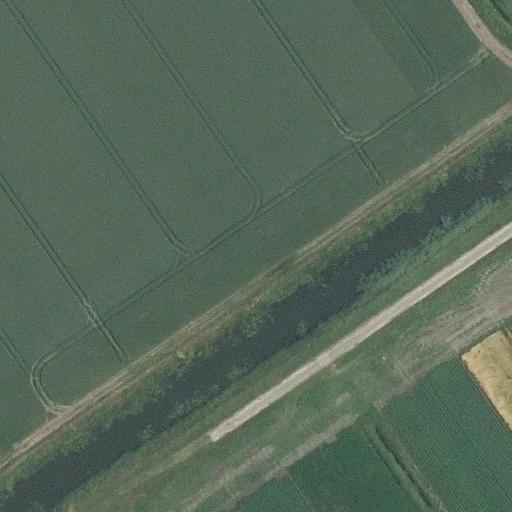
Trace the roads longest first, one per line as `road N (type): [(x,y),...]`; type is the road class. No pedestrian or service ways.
road 1 (track): [(511,115),(0,482)]
road 2 (track): [(82,511),(212,438),(511,231)]
